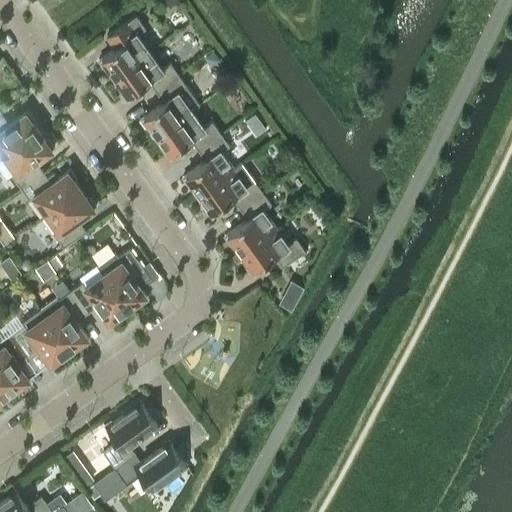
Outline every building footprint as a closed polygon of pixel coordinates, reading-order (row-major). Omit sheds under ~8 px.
[(148,50),(136,33),(145,27),(136,14),(105,36),(113,48),(98,58),(104,67),(107,65),(114,75),(148,50)] [(178,73),(169,61),(161,67),(148,50),(114,75),(121,85),(118,87),(125,96),(148,79),(155,90),(178,73)] [(163,101),(140,117),(146,126),(149,124),(156,133),(190,109),(199,103),(178,73),(155,90),(163,101)] [(38,129),(31,120),(34,118),(27,109),(9,122),(1,111),(0,111),(0,157),(4,154),(38,129)] [(190,109),(156,133),(163,143),(160,145),(167,154),(190,138),(197,148),(220,132),(211,120),(203,126),(190,109)] [(4,154),(16,171),(12,174),(20,186),(43,170),(35,159),(54,146),(48,137),(45,139),(38,129),(4,154)] [(220,132),(197,148),(205,159),(182,175),(188,184),(191,182),(198,192),(232,167),(220,150),(229,144),(220,132)] [(232,167),(198,192),(205,202),(202,204),(209,213),(231,196),(239,207),(262,190),(253,178),(245,184),(232,167)] [(43,170),(20,186),(29,199),(34,195),(46,212),(80,188),(73,178),(76,176),(69,168),(51,181),(43,170)] [(63,246),(76,236),(86,229),(77,218),(96,205),(90,196),(87,198),(80,188),(46,212),(58,230),(54,233),(63,246)] [(262,190),(239,207),(247,218),(224,234),(230,243),(233,241),(240,250),(274,226),(262,209),(271,203),(262,190)] [(282,266),(305,250),(295,237),(287,243),(274,226),(240,250),(247,260),(244,262),(251,271),(273,255),(282,266)] [(102,272),(127,307),(136,300),(138,302),(147,296),(141,287),(139,284),(150,276),(129,246),(117,255),(115,252),(97,264),(102,272)] [(70,289),(86,312),(97,304),(110,322),(119,316),(117,314),(127,307),(102,272),(85,285),(82,280),(70,289)] [(39,308),(68,349),(78,342),(80,344),(89,338),(75,319),(86,312),(70,289),(59,297),(57,295),(39,308)] [(11,331),(28,354),(38,346),(52,364),(60,358),(59,356),(68,349),(39,308),(21,321),(22,323),(11,331)] [(0,376),(10,391),(20,384),(21,386),(30,380),(17,361),(28,354),(11,331),(5,322),(0,325),(0,376)] [(10,391),(0,376),(0,401),(2,400),(0,397),(10,391)] [(115,468),(136,453),(128,443),(157,422),(141,400),(106,425),(116,440),(102,450),(115,468)] [(141,460),(136,453),(87,488),(98,502),(140,473),(150,488),(186,462),(169,440),(141,460)] [(53,511),(52,510),(41,494),(27,504),(16,489),(0,500),(0,511),(53,511)] [(68,511),(62,503),(52,510),(53,511),(68,511)]
